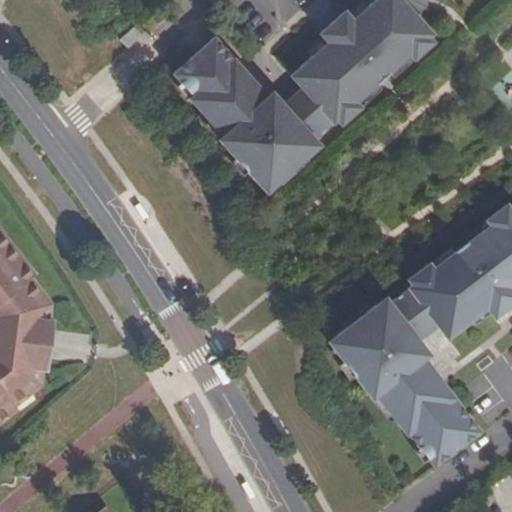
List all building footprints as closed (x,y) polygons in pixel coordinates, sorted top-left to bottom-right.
[(268,179),(273,186),(310,152),(305,146),(332,123),(332,124),(336,120),(340,125),(360,108),(355,103),(409,55),(413,60),(432,42),(428,37),(432,34),(415,16),(401,0),(374,0),(290,76),(301,88),(285,102),(284,101),(279,105),(216,35),(172,74),(191,96),(188,99),(221,136),(217,140),(260,187),(268,179)] [(401,0),(415,16),(425,7),(427,0),(401,0)] [(405,429),(431,463),(476,429),(421,356),(415,360),(405,348),(416,340),(415,338),(435,322),(445,336),(485,306),(511,286),(511,284),(511,204),(508,208),(504,202),(483,218),(487,223),(430,267),(426,262),(405,277),(409,282),(405,285),(406,287),(378,308),(373,302),(333,332),(338,338),(329,345),(367,395),(372,392),(402,432),(405,429)] [(140,203),(135,207),(144,219),(148,216),(140,203)] [(0,421),(16,409),(13,405),(38,385),(49,303),(30,278),(34,275),(0,230),(0,421)] [(511,287),(511,286),(485,306),(492,316),(511,300),(511,287)] [(415,360),(421,356),(425,352),(416,340),(405,348),(415,360)] [(247,482),(242,485),(250,499),(255,496),(247,482)]
